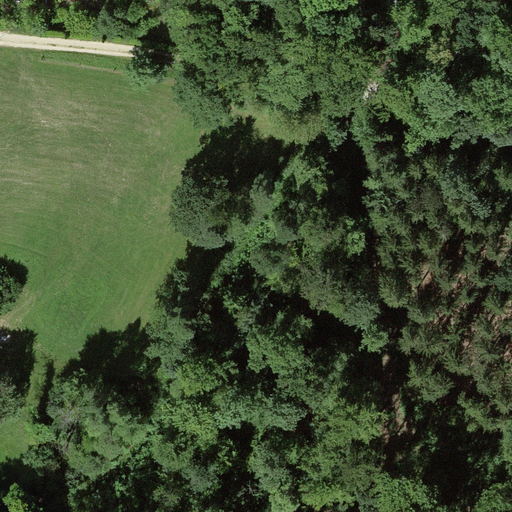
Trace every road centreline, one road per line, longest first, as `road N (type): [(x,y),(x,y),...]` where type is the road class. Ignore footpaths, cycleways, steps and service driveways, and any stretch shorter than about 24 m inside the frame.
road 1 (track): [(0,40),(209,63),(377,95),(511,84)]
road 2 (track): [(334,91),(413,17),(507,0)]
